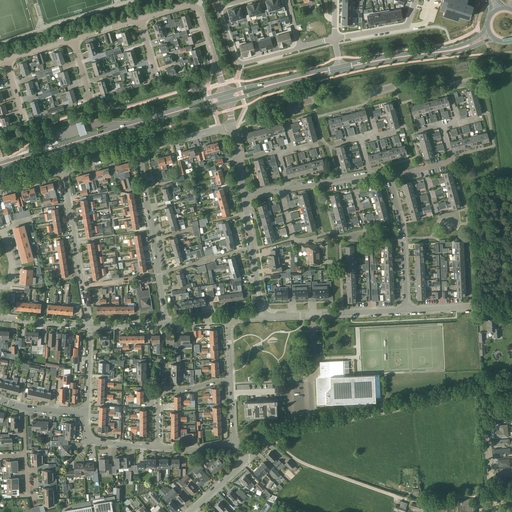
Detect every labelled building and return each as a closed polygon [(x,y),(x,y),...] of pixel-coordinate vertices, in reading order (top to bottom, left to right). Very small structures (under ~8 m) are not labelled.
[(268,9),(265,10),(266,16),(270,15),(269,12),(275,11),(272,0),(268,0),(265,1),(268,9)] [(272,0),(275,11),(275,12),(281,10),(282,12),(285,11),(284,5),(280,6),(278,0),(272,0)] [(443,2),(440,9),(444,10),(443,13),(443,15),(446,16),(454,18),(457,20),(459,15),(468,18),(469,14),(470,10),(471,10),(472,6),(465,4),(465,0),(442,0),(442,1),(443,2)] [(256,3),(253,4),(256,16),(256,17),(262,15),(263,17),(266,16),(265,10),(261,11),(259,3),(256,3)] [(249,14),(246,15),(247,21),(251,20),(250,17),(256,16),(253,4),(250,4),(250,5),(247,6),(249,14)] [(237,8),(234,9),(237,21),(243,19),(244,22),(247,21),(246,15),(243,16),(240,8),(237,9),(237,8)] [(394,9),(394,10),(396,20),(396,21),(397,21),(402,20),(400,8),(394,9)] [(230,19),(227,20),(228,26),(232,25),(231,24),(238,22),(237,21),(234,9),(231,9),(231,10),(228,11),(230,19)] [(373,12),(363,13),(364,20),(368,19),(369,25),(374,24),(374,25),(375,25),(375,24),(373,13),(373,12)] [(171,20),(169,14),(166,15),(169,24),(165,25),(161,26),(160,23),(153,25),(155,31),(162,29),(165,28),(166,28),(170,27),(170,28),(173,27),(171,20)] [(175,25),(190,20),(188,14),(181,16),(182,19),(179,20),(179,21),(175,22),(174,19),(171,20),(173,27),(176,26),(175,25)] [(341,17),(341,18),(342,18),(342,23),(348,23),(348,27),(354,27),(354,17),(351,17),(342,17),(341,17)] [(175,25),(176,26),(178,26),(178,27),(181,26),(181,27),(184,26),(185,29),(192,27),(190,20),(175,25)] [(287,30),(282,32),(285,45),(285,44),(291,43),(289,34),(292,33),(290,27),(287,28),(287,30)] [(166,31),(165,28),(162,29),(155,31),(157,37),(158,37),(159,39),(164,37),(163,32),(166,31)] [(122,37),(119,38),(120,40),(123,39),(130,37),(128,31),(121,33),(122,37)] [(275,31),(272,32),(273,38),(277,37),(279,46),(280,46),(285,45),(285,44),(285,45),(282,32),(276,33),(275,31)] [(264,38),(267,49),(273,48),(270,39),(273,38),(272,32),(268,33),(269,36),(264,38)] [(187,34),(181,36),(183,41),(188,39),(190,44),(196,42),(194,35),(188,37),(187,34)] [(257,36),(253,37),(255,43),(258,42),(261,51),(267,49),(264,38),(264,37),(257,38),(257,36)] [(123,39),(120,40),(117,40),(118,44),(124,42),(125,45),(132,43),(130,37),(123,39)] [(177,41),(176,37),(166,40),(166,41),(167,40),(167,43),(166,43),(159,45),(161,52),(168,50),(167,47),(173,45),(173,46),(178,45),(177,41)] [(245,43),(248,54),(248,55),(254,53),(252,44),(255,43),(253,37),(250,37),(251,41),(245,43)] [(88,49),(100,46),(99,42),(94,44),(93,41),(86,43),(88,49)] [(239,41),(235,42),(237,48),(240,47),(242,56),(248,54),(245,43),(245,42),(239,43),(239,41)] [(180,49),(181,55),(183,54),(182,53),(187,52),(186,51),(192,49),(191,45),(180,49)] [(100,46),(88,49),(90,56),(97,53),(96,51),(98,50),(97,47),(100,46)] [(191,58),(193,57),(200,55),(198,48),(191,50),(192,54),(190,55),(191,58)] [(170,55),(163,57),(164,60),(163,61),(163,62),(164,63),(165,63),(165,64),(172,61),(171,58),(174,57),(174,55),(178,53),(178,56),(181,55),(180,49),(170,52),(171,55),(170,55)] [(127,52),(123,53),(125,59),(126,59),(129,58),(136,56),(134,50),(127,52)] [(54,52),(51,53),(53,60),(63,57),(62,55),(63,54),(62,51),(61,51),(57,52),(55,53),(54,52)] [(200,55),(193,57),(196,64),(202,62),(200,55)] [(129,58),(126,59),(126,62),(129,61),(130,64),(137,62),(136,56),(129,58)] [(53,60),(52,60),(53,64),(55,64),(55,66),(64,63),(63,57),(53,60)] [(19,64),(21,70),(33,66),(32,62),(28,64),(27,60),(22,61),(23,63),(19,64)] [(94,68),(104,65),(103,62),(102,63),(101,60),(99,60),(92,62),(94,68)] [(173,63),(174,66),(166,68),(168,75),(176,73),(179,72),(177,68),(181,67),(179,61),(173,63)] [(185,67),(187,72),(193,71),(192,70),(198,68),(197,65),(194,66),(194,63),(191,64),(191,65),(185,67)] [(104,65),(94,68),(95,75),(102,72),(103,73),(105,72),(104,70),(104,69),(105,69),(104,65)] [(29,71),(34,69),(33,66),(21,70),(23,76),(30,73),(29,71)] [(130,75),(131,78),(134,77),(141,75),(139,69),(133,71),(132,71),(130,72),(131,74),(130,75)] [(56,77),(57,80),(69,76),(67,70),(60,72),(57,73),(57,74),(58,77),(56,77)] [(52,71),(45,73),(46,76),(48,82),(51,81),(51,80),(50,75),(53,74),(52,71)] [(143,81),(141,75),(134,77),(131,78),(131,81),(133,80),(134,84),(132,84),(134,88),(140,86),(139,82),(143,81)] [(69,76),(57,80),(58,82),(60,81),(61,85),(70,82),(69,76)] [(99,88),(111,84),(110,78),(98,82),(99,88)] [(47,90),(42,91),(43,94),(51,92),(50,89),(48,83),(45,84),(47,90)] [(111,84),(99,88),(101,94),(108,92),(112,91),(111,88),(112,87),(111,84)] [(28,94),(28,95),(35,93),(37,93),(36,90),(39,89),(38,85),(27,89),(28,92),(27,92),(28,94)] [(466,91),(468,98),(476,95),(475,91),(476,91),(475,89),(466,91)] [(61,100),(62,99),(74,95),(73,90),(66,91),(67,94),(60,96),(61,100)] [(74,95),(62,99),(64,105),(69,103),(76,101),(77,100),(76,99),(75,99),(74,95)] [(476,95),(468,98),(469,104),(478,102),(479,101),(478,100),(476,95)] [(440,98),(443,107),(449,105),(447,97),(446,96),(444,96),(445,97),(440,98)] [(436,99),(434,99),(434,100),(436,109),(443,107),(440,98),(437,99),(436,99)] [(37,100),(31,102),(33,108),(39,106),(43,105),(41,99),(37,100)] [(428,102),(430,110),(436,109),(434,100),(434,99),(432,100),(428,102)] [(478,102),(469,104),(471,110),(480,107),(478,103),(479,103),(479,101),(478,102)] [(384,104),(385,111),(394,108),(393,104),(394,104),(393,102),(384,104)] [(420,104),(416,105),(418,113),(424,112),(422,103),(422,102),(420,103),(420,104)] [(422,103),(424,112),(430,110),(428,102),(424,103),(424,102),(422,102),(422,103)] [(39,106),(33,108),(33,111),(33,112),(33,113),(34,114),(37,113),(38,114),(40,113),(40,112),(41,112),(45,111),(44,108),(46,108),(45,104),(43,105),(39,106)] [(412,104),(410,105),(412,115),(418,113),(416,105),(413,106),(412,104)] [(471,110),(473,116),(481,114),(482,113),(482,111),(481,111),(480,107),(471,110)] [(385,111),(387,117),(396,115),(397,115),(396,112),(395,112),(394,108),(385,111)] [(358,112),(360,120),(367,118),(365,110),(364,109),(362,110),(358,112)] [(346,115),(348,123),(354,122),(352,113),(352,112),(350,113),(350,114),(346,115)] [(352,113),(354,122),(360,120),(358,112),(354,113),(354,112),(352,112),(352,113)] [(0,115),(0,116),(0,115),(0,122),(2,122),(3,126),(10,124),(8,116),(3,118),(3,115),(0,115)] [(303,124),(312,122),(311,118),(312,118),(311,115),(310,115),(301,118),(300,119),(301,122),(302,121),(303,124)] [(334,118),(336,127),(342,125),(340,116),(340,115),(338,116),(338,117),(334,118)] [(342,115),(340,115),(340,116),(342,125),(345,124),(346,127),(349,126),(348,123),(346,115),(342,116),(342,115)] [(387,117),(389,123),(397,121),(396,116),(397,116),(397,115),(396,115),(387,117)] [(82,122),(80,117),(74,119),(69,121),(71,125),(76,124),(81,122),(82,122)] [(328,119),(328,120),(330,128),(336,127),(334,118),(330,119),(330,118),(328,119)] [(83,120),(76,122),(80,135),(87,133),(83,120)] [(389,123),(390,129),(401,126),(400,124),(398,125),(397,121),(389,123)] [(280,124),(276,125),(279,133),(285,132),(282,122),(280,123),(280,124)] [(303,124),(305,130),(313,128),(315,127),(314,125),(313,126),(312,122),(303,124)] [(272,125),(269,126),(272,135),(279,133),(276,125),(272,126),(272,125)] [(305,130),(306,136),(315,134),(314,130),(315,130),(315,127),(313,128),(305,130)] [(260,128),(258,129),(260,138),(261,141),(267,139),(267,138),(266,137),(264,128),(260,129),(260,128)] [(256,130),(252,131),(254,140),(254,141),(258,140),(258,139),(260,138),(258,129),(256,129),(256,130)] [(248,131),(242,133),(243,137),(246,136),(248,142),(252,141),(253,145),(252,145),(255,153),(257,152),(255,145),(254,141),(254,140),(252,131),(248,132),(248,131)] [(418,134),(417,134),(417,136),(418,136),(419,140),(428,138),(426,132),(418,134)] [(486,132),(480,134),(482,143),(486,142),(487,143),(489,142),(486,132)] [(315,134),(306,136),(305,136),(306,139),(307,138),(308,142),(317,140),(318,140),(317,138),(316,138),(315,134)] [(478,144),(482,143),(480,134),(474,136),(477,145),(479,145),(478,144)] [(398,135),(395,135),(397,143),(398,147),(400,156),(404,155),(404,156),(407,155),(406,153),(408,152),(407,147),(404,147),(404,146),(402,146),(401,143),(400,143),(398,135)] [(475,146),(477,145),(474,136),(468,137),(470,146),(474,145),(475,146)] [(470,146),(468,137),(462,138),(462,139),(464,149),(467,148),(466,147),(470,146)] [(428,138),(419,140),(420,144),(419,144),(420,146),(421,146),(430,144),(429,141),(430,141),(430,138),(428,138)] [(456,141),(458,149),(462,148),(463,149),(464,149),(462,139),(456,141)] [(456,141),(450,142),(452,152),(455,152),(454,150),(458,149),(456,141)] [(211,144),(214,156),(216,165),(223,163),(222,159),(219,159),(219,156),(217,155),(216,153),(220,152),(217,142),(211,144)] [(216,165),(214,156),(211,144),(204,146),(206,153),(210,152),(212,162),(213,166),(216,165)] [(421,146),(420,146),(421,149),(421,148),(422,152),(431,150),(430,144),(421,146)] [(335,147),(334,148),(336,153),(337,153),(346,151),(350,150),(350,147),(346,148),(345,145),(344,145),(335,147)] [(194,149),(187,150),(190,163),(193,162),(191,158),(192,158),(192,157),(195,156),(194,149)] [(392,159),(395,158),(392,149),(386,151),(389,159),(392,158),(392,159)] [(431,150),(422,152),(424,156),(423,157),(423,159),(424,159),(433,156),(432,153),(434,152),(433,149),(431,150)] [(185,174),(182,159),(184,159),(184,161),(185,162),(188,161),(188,163),(190,163),(187,150),(181,152),(182,155),(176,156),(181,175),(185,174)] [(383,152),(380,152),(383,162),(384,161),(384,160),(389,159),(386,151),(386,150),(382,151),(383,152)] [(337,153),(336,153),(337,160),(338,159),(339,159),(347,157),(346,151),(337,153)] [(380,162),(383,162),(380,152),(374,154),(376,163),(380,162)] [(372,164),(376,163),(374,154),(367,156),(370,164),(370,165),(372,165),(372,164)] [(170,155),(164,157),(166,165),(167,169),(169,175),(171,175),(170,169),(169,169),(168,166),(169,166),(169,164),(168,164),(168,163),(172,162),(170,155)] [(164,157),(157,158),(159,166),(161,165),(162,168),(161,170),(162,171),(161,171),(163,179),(169,177),(169,175),(167,169),(166,165),(164,157)] [(338,159),(337,160),(338,162),(339,162),(340,165),(349,163),(347,157),(339,159),(338,159)] [(253,160),(253,161),(253,163),(254,163),(255,167),(265,164),(263,158),(262,158),(253,160)] [(316,161),(318,169),(322,168),(322,169),(324,169),(324,168),(322,159),(316,161)] [(314,171),(318,169),(316,161),(310,162),(312,172),(314,171)] [(310,172),(312,172),(310,162),(304,164),(306,173),(310,172)] [(122,165),(121,165),(123,172),(124,175),(125,178),(129,177),(127,170),(129,170),(128,163),(124,164),(122,164),(122,165)] [(349,163),(340,165),(341,170),(340,170),(341,172),(342,172),(351,170),(349,163)] [(265,164),(255,167),(256,171),(256,173),(257,173),(265,170),(264,167),(266,167),(265,164)] [(302,174),(306,173),(304,164),(298,166),(300,175),(302,175),(302,174)] [(116,172),(113,173),(115,182),(116,182),(115,178),(116,177),(116,178),(119,177),(120,178),(122,177),(123,180),(125,179),(125,178),(124,175),(123,172),(121,165),(115,167),(116,172)] [(213,176),(211,177),(211,176),(210,177),(210,179),(212,179),(215,177),(215,178),(223,176),(221,169),(216,170),(215,166),(213,166),(207,168),(208,171),(211,170),(213,176)] [(298,176),(300,175),(298,166),(292,167),(294,176),(298,175),(298,176)] [(290,177),(294,176),(292,167),(285,169),(288,178),(290,178),(290,177)] [(102,170),(96,172),(97,178),(101,177),(103,184),(106,183),(104,177),(102,170)] [(257,173),(256,173),(256,175),(257,175),(258,179),(267,177),(265,170),(257,173)] [(431,180),(432,182),(444,179),(452,177),(451,171),(448,172),(442,173),(443,174),(443,176),(442,177),(439,178),(431,180)] [(89,174),(83,175),(84,182),(87,192),(90,191),(89,188),(90,188),(88,181),(91,180),(89,174)] [(83,175),(76,177),(78,184),(82,183),(83,189),(80,191),(81,196),(87,194),(87,192),(84,182),(83,175)] [(208,186),(209,189),(211,188),(217,187),(220,186),(220,183),(224,182),(223,176),(215,178),(215,177),(212,179),(210,179),(211,182),(213,182),(214,184),(208,186)] [(267,177),(258,179),(259,183),(259,185),(260,185),(266,183),(268,183),(267,177)] [(444,179),(432,182),(433,186),(445,182),(446,185),(454,183),(452,177),(444,179)] [(372,191),(380,189),(378,182),(370,184),(372,191)] [(404,190),(412,188),(410,182),(402,184),(404,190)] [(53,183),(46,185),(48,192),(49,198),(50,198),(52,205),(58,204),(55,190),(54,190),(53,183)] [(162,189),(163,194),(170,192),(179,190),(180,190),(179,187),(173,189),(171,183),(164,185),(165,188),(162,189)] [(454,183),(446,185),(447,191),(455,189),(454,183)] [(46,185),(40,187),(42,193),(45,192),(46,196),(47,196),(47,198),(43,199),(44,202),(41,203),(42,206),(45,206),(52,205),(50,198),(49,198),(48,192),(46,185)] [(212,198),(217,197),(224,195),(222,188),(218,190),(217,187),(211,188),(209,189),(203,190),(205,195),(211,193),(212,198)] [(34,188),(27,190),(29,197),(30,200),(39,197),(38,192),(35,193),(34,188)] [(406,196),(414,194),(412,188),(404,190),(406,196)] [(372,191),(367,192),(367,194),(371,193),(372,197),(373,197),(381,195),(380,189),(372,191)] [(455,189),(447,191),(449,197),(457,195),(458,195),(457,192),(456,192),(456,190),(455,189)] [(22,196),(19,197),(22,205),(25,205),(24,201),(30,200),(29,197),(27,190),(21,192),(22,196)] [(181,193),(180,190),(179,190),(170,192),(163,194),(165,201),(164,201),(165,204),(171,203),(171,201),(176,200),(174,194),(176,193),(177,194),(181,193)] [(295,199),(294,200),(295,202),(297,202),(300,201),(308,199),(306,193),(305,193),(305,192),(301,193),(301,194),(298,195),(299,198),(295,199)] [(15,193),(8,195),(10,202),(17,200),(18,206),(22,205),(19,197),(19,196),(16,197),(15,193)] [(331,201),(339,199),(337,193),(329,195),(331,201)] [(407,202),(415,200),(414,194),(406,196),(407,202)] [(8,195),(2,197),(5,207),(12,207),(11,205),(10,202),(8,195)] [(214,205),(226,201),(224,195),(217,197),(218,200),(216,201),(216,202),(213,202),(214,205)] [(375,203),(383,201),(381,195),(373,197),(375,203)] [(457,195),(449,197),(451,203),(459,201),(457,195)] [(333,208),(341,206),(340,202),(352,199),(351,196),(344,198),(339,199),(331,201),(333,208)] [(409,208),(417,206),(415,200),(407,202),(409,208)] [(377,209),(385,207),(383,201),(375,203),(377,209)] [(446,204),(438,207),(439,209),(446,207),(447,208),(451,207),(452,209),(460,207),(459,201),(451,203),(446,204)] [(259,212),(267,210),(265,204),(257,206),(259,212)] [(165,208),(167,214),(179,210),(178,207),(175,208),(174,205),(171,206),(165,208)] [(40,217),(42,217),(45,217),(48,216),(52,216),(58,215),(57,209),(55,209),(54,206),(47,207),(48,213),(39,215),(40,217)] [(334,214),(342,212),(341,206),(333,208),(334,214)] [(423,211),(431,209),(430,206),(418,209),(417,206),(409,208),(410,214),(418,212),(423,211)] [(220,209),(215,211),(216,213),(219,212),(219,213),(221,212),(222,215),(217,217),(218,220),(225,218),(225,215),(229,214),(227,207),(220,209)] [(378,215),(386,213),(385,207),(377,209),(378,215)] [(168,219),(174,217),(174,215),(177,214),(177,213),(180,212),(179,210),(167,214),(168,219)] [(311,211),(303,213),(304,219),(312,217),(311,211)] [(336,220),(344,218),(342,212),(334,214),(336,220)] [(418,212),(410,214),(412,220),(420,218),(418,212)] [(386,213),(378,215),(373,216),(366,218),(367,221),(379,218),(380,221),(388,219),(386,213)] [(97,216),(83,219),(84,225),(90,224),(90,220),(98,219),(97,216)] [(262,224),(270,222),(269,216),(261,218),(262,224)] [(300,224),(293,225),(294,228),(301,226),(306,225),(314,223),(312,217),(304,219),(305,222),(304,223),(305,224),(301,225),(300,224)] [(208,222),(206,218),(199,220),(200,227),(206,225),(206,223),(208,222)] [(338,226),(346,223),(344,218),(336,220),(338,226)] [(346,223),(338,226),(339,232),(347,229),(346,226),(359,223),(358,220),(351,222),(346,223)] [(184,221),(170,225),(172,231),(182,228),(181,225),(185,224),(184,221)] [(216,229),(214,230),(215,232),(216,231),(217,232),(223,230),(229,228),(228,221),(221,223),(222,227),(216,229)] [(264,230),(272,228),(270,222),(262,224),(264,230)] [(306,225),(301,226),(301,227),(306,226),(308,231),(316,229),(314,223),(306,225)] [(23,226),(14,229),(17,239),(19,249),(22,259),(30,257),(31,257),(31,256),(29,246),(26,236),(23,226)] [(217,232),(215,232),(216,234),(217,233),(217,234),(221,233),(222,236),(225,235),(231,234),(229,228),(223,230),(217,232)] [(272,228),(264,230),(265,236),(274,234),(278,232),(286,230),(285,228),(278,230),(273,232),(272,228)] [(226,239),(219,241),(220,244),(226,242),(233,240),(231,234),(225,235),(226,239)] [(274,234),(265,236),(267,242),(275,240),(274,234)] [(57,246),(63,245),(62,239),(56,240),(57,243),(49,244),(50,247),(54,247),(57,246)] [(178,243),(172,245),(173,251),(180,249),(184,248),(183,244),(185,243),(185,244),(189,242),(188,240),(184,241),(178,243)] [(226,242),(220,244),(220,246),(224,245),(224,246),(227,245),(228,248),(235,247),(233,240),(226,242)] [(308,251),(309,255),(319,255),(319,249),(318,248),(316,248),(315,245),(301,245),(301,251),(308,251)] [(180,249),(173,251),(175,256),(181,254),(190,252),(189,250),(187,250),(186,250),(186,248),(185,248),(185,247),(184,248),(180,249)] [(269,262),(279,260),(278,257),(280,256),(279,255),(283,255),(282,248),(270,250),(271,255),(267,256),(268,259),(269,262)] [(59,258),(65,257),(64,251),(58,252),(59,255),(51,256),(52,259),(56,259),(59,258)] [(181,254),(175,256),(177,262),(183,260),(186,259),(185,256),(188,255),(189,256),(191,255),(190,252),(181,254)] [(309,256),(306,256),(306,260),(309,259),(309,265),(319,265),(319,262),(320,261),(319,255),(309,256)] [(135,263),(131,263),(132,267),(136,266),(139,266),(145,265),(144,259),(138,260),(138,262),(135,262),(135,263)] [(279,260),(269,262),(269,265),(269,268),(277,267),(278,271),(285,270),(284,263),(281,264),(280,263),(279,263),(279,260)] [(223,267),(220,267),(221,270),(228,268),(229,272),(231,271),(237,270),(236,263),(229,265),(227,266),(223,267)] [(23,269),(22,276),(32,277),(33,270),(23,269)] [(239,276),(237,270),(231,271),(229,272),(222,274),(222,276),(229,275),(232,274),(233,278),(239,276)] [(32,277),(22,276),(21,284),(31,285),(32,277)] [(189,283),(188,280),(191,279),(190,277),(184,278),(177,280),(179,286),(180,286),(180,289),(187,288),(186,287),(191,286),(190,283),(189,283)] [(327,283),(321,283),(322,299),(325,298),(325,297),(328,297),(327,291),(331,291),(330,281),(327,281),(327,283)] [(141,291),(140,282),(135,283),(140,312),(152,310),(149,289),(141,291)] [(306,284),(301,284),(302,300),(305,299),(305,298),(308,298),(307,292),(311,292),(310,282),(306,282),(306,284)] [(316,282),(312,282),(312,292),(315,292),(316,298),(318,298),(321,299),(322,299),(321,283),(316,284),(316,282)] [(301,284),(292,285),(292,293),(295,293),(295,299),(298,298),(298,299),(301,300),(302,300),(301,284)] [(271,291),(275,291),(275,294),(274,294),(275,297),(275,299),(278,299),(278,300),(281,300),(281,287),(276,288),(276,285),(271,285),(271,291)] [(282,300),(285,300),(285,299),(287,299),(287,293),(291,293),(290,285),(286,285),(286,287),(281,287),(281,300),(282,300)] [(187,307),(185,294),(185,291),(185,289),(177,290),(178,294),(183,294),(184,297),(183,297),(183,299),(180,299),(180,301),(181,308),(187,307)] [(499,329),(496,329),(496,320),(487,320),(487,332),(494,331),(494,333),(494,338),(500,338),(499,329)] [(4,344),(5,340),(8,340),(9,331),(3,331),(1,347),(1,348),(6,348),(7,345),(4,344)] [(32,345),(31,353),(44,354),(45,349),(43,349),(43,344),(41,344),(41,336),(38,336),(38,332),(32,332),(32,339),(35,339),(35,340),(37,340),(37,345),(32,345)] [(49,340),(48,340),(48,345),(53,346),(53,350),(55,350),(55,359),(59,359),(60,339),(56,339),(54,339),(55,333),(49,333),(49,340)] [(159,335),(151,336),(151,342),(156,342),(156,346),(155,346),(155,351),(156,351),(156,354),(160,354),(162,354),(162,350),(162,345),(159,345),(159,342),(159,335)] [(177,349),(177,340),(174,340),(174,335),(166,335),(166,342),(172,342),(172,349),(177,349)] [(180,335),(181,340),(181,343),(183,343),(189,343),(189,335),(180,335)] [(100,336),(100,341),(102,341),(102,344),(107,344),(107,351),(111,351),(111,345),(113,346),(114,341),(109,341),(109,336),(100,336)] [(106,363),(98,362),(98,371),(105,371),(108,371),(108,363),(118,364),(118,360),(106,359),(106,363)] [(136,364),(136,368),(146,368),(146,365),(147,365),(147,362),(138,362),(138,359),(132,359),(132,364),(136,364)] [(171,364),(171,370),(179,370),(179,366),(181,366),(181,362),(176,362),(176,361),(171,361),(171,364)] [(316,378),(316,379),(316,380),(317,404),(329,404),(333,404),(339,403),(340,404),(342,404),(343,405),(344,406),(345,407),(347,408),(349,409),(373,404),(375,403),(375,402),(375,398),(380,397),(379,374),(356,376),(355,376),(350,376),(344,376),(343,361),(331,361),(329,361),(325,361),(324,361),(319,362),(320,367),(320,368),(320,370),(320,373),(320,374),(319,374),(319,375),(317,377),(316,378)] [(247,372),(263,372),(263,364),(247,365),(247,372)] [(110,387),(110,382),(107,382),(107,381),(104,381),(104,378),(114,379),(114,371),(111,372),(111,375),(102,374),(102,377),(98,377),(97,383),(104,384),(107,384),(106,386),(108,386),(110,387)] [(147,373),(146,373),(136,373),(132,373),(132,375),(136,375),(136,379),(139,379),(139,382),(146,382),(146,379),(146,377),(147,377),(147,373)] [(5,375),(1,390),(6,391),(9,383),(9,380),(6,379),(7,375),(5,375)] [(190,384),(193,384),(193,375),(190,375),(184,375),(179,375),(171,376),(171,379),(169,379),(169,383),(179,383),(179,381),(180,381),(180,377),(184,377),(190,377),(190,384)] [(12,393),(16,377),(14,377),(12,383),(9,383),(6,391),(12,393)] [(30,384),(27,396),(33,398),(36,382),(34,382),(33,385),(30,384)] [(44,400),(47,385),(45,384),(44,391),(40,390),(38,399),(44,400)] [(247,405),(245,405),(245,416),(249,416),(249,418),(273,417),(273,415),(277,415),(276,400),(246,402),(247,405)] [(99,406),(99,413),(105,413),(108,413),(108,415),(111,416),(112,411),(114,411),(118,411),(118,408),(114,409),(110,409),(109,411),(105,410),(105,407),(99,406)] [(18,424),(17,417),(11,417),(11,427),(15,427),(15,431),(21,431),(20,423),(18,424)] [(40,432),(40,421),(33,421),(32,426),(28,426),(28,443),(31,443),(32,429),(37,430),(37,432),(40,432)] [(40,421),(40,432),(42,433),(42,430),(47,430),(48,422),(40,421)] [(66,430),(75,431),(75,423),(66,423),(66,430)] [(97,428),(97,431),(98,431),(103,432),(103,433),(108,433),(108,428),(110,428),(110,423),(107,423),(107,425),(104,425),(98,425),(98,428),(97,428)] [(493,438),(508,437),(507,424),(497,425),(497,424),(492,424),(493,438)] [(190,433),(187,433),(183,433),(183,429),(180,429),(180,431),(177,431),(171,431),(171,437),(177,437),(177,435),(183,434),(183,437),(190,436),(190,438),(195,438),(195,433),(190,433)] [(75,431),(66,430),(63,430),(63,436),(58,436),(57,441),(59,441),(66,441),(66,438),(74,439),(75,431)] [(9,445),(12,445),(12,437),(7,438),(7,434),(0,434),(0,440),(2,440),(2,446),(9,446),(9,445)] [(68,442),(66,441),(59,441),(59,445),(62,445),(62,449),(60,449),(60,455),(66,455),(67,455),(69,455),(70,455),(71,455),(71,445),(68,445),(68,442)] [(32,459),(42,459),(41,454),(46,454),(46,450),(38,450),(38,453),(32,453),(32,459)] [(276,457),(270,451),(265,456),(271,462),(278,470),(283,465),(278,459),(277,461),(275,459),(276,457)] [(218,459),(216,461),(213,458),(207,462),(203,458),(204,458),(205,455),(204,454),(201,455),(201,456),(197,459),(200,462),(200,463),(212,475),(218,469),(222,464),(223,465),(225,462),(221,458),(219,460),(218,459)] [(133,481),(133,474),(134,465),(130,465),(130,461),(131,461),(131,459),(130,458),(130,457),(129,457),(128,456),(126,456),(125,457),(122,457),(123,468),(129,468),(128,471),(127,480),(133,481)] [(122,457),(119,458),(119,457),(116,457),(116,458),(115,458),(115,459),(114,459),(114,462),(115,462),(116,469),(123,468),(122,457)] [(108,465),(108,459),(99,459),(100,469),(107,469),(107,473),(111,473),(111,465),(108,465)] [(167,459),(159,459),(159,464),(156,464),(156,470),(156,480),(157,480),(157,483),(160,483),(160,480),(161,480),(160,473),(160,470),(160,469),(169,469),(169,465),(167,465),(167,459)] [(170,465),(170,469),(173,469),(173,465),(178,465),(179,459),(171,459),(171,465),(170,465)] [(289,459),(284,464),(289,470),(290,470),(293,473),(297,468),(294,465),(289,459)] [(493,474),(508,474),(508,459),(496,459),(496,468),(493,468),(493,474)] [(261,464),(258,467),(264,473),(266,474),(268,472),(266,471),(269,468),(266,465),(266,464),(264,463),(263,462),(263,463),(262,462),(261,464)] [(81,472),(84,472),(84,463),(74,463),(75,471),(65,471),(65,477),(82,477),(81,472)] [(84,463),(84,472),(84,474),(92,474),(93,474),(93,481),(98,481),(97,467),(93,468),(93,463),(84,463)] [(134,465),(133,474),(138,474),(138,471),(144,471),(144,463),(137,463),(137,465),(134,465)] [(198,463),(191,469),(196,474),(199,476),(204,482),(209,478),(204,472),(201,469),(203,468),(198,463)] [(10,475),(10,472),(18,471),(17,466),(6,467),(6,471),(3,471),(3,475),(10,475)] [(52,471),(56,471),(56,467),(49,467),(49,470),(42,470),(43,476),(52,476),(52,471)] [(258,467),(254,471),(259,477),(262,475),(264,473),(258,467)] [(278,480),(282,477),(274,467),(269,472),(276,479),(276,478),(278,480)] [(190,478),(189,476),(187,475),(187,474),(181,479),(185,483),(190,478)] [(18,483),(18,478),(10,478),(10,475),(3,475),(4,480),(7,480),(7,484),(18,483)] [(245,475),(240,480),(245,485),(249,489),(254,485),(250,481),(245,475)] [(54,476),(52,476),(43,476),(43,482),(49,481),(49,485),(56,484),(56,480),(54,480),(54,476)] [(187,494),(189,492),(191,494),(192,493),(193,494),(196,491),(195,490),(196,490),(192,486),(193,485),(190,482),(184,486),(183,485),(181,487),(187,494)] [(259,482),(256,485),(262,492),(265,489),(263,487),(260,483),(259,482)] [(53,494),(53,492),(57,491),(56,484),(49,485),(49,488),(43,488),(43,494),(53,494)] [(166,486),(163,487),(173,498),(175,496),(183,504),(189,498),(181,491),(181,492),(179,494),(178,493),(177,492),(173,488),(170,490),(166,486)] [(159,488),(165,495),(163,498),(168,503),(169,504),(167,505),(167,506),(170,509),(170,510),(171,511),(172,511),(174,511),(179,507),(171,500),(173,498),(163,487),(159,488)] [(122,500),(123,488),(113,488),(113,494),(117,495),(117,500),(122,500)] [(11,494),(18,494),(18,489),(7,489),(7,493),(2,494),(2,498),(11,497),(11,494)] [(232,491),(227,495),(232,501),(235,499),(238,501),(239,503),(246,496),(239,489),(234,494),(232,491)] [(103,501),(92,502),(94,511),(111,511),(116,511),(114,495),(103,497),(103,501)] [(220,502),(215,506),(220,511),(223,510),(224,511),(232,511),(233,511),(227,505),(224,507),(220,502)] [(395,504),(393,510),(399,511),(404,511),(406,508),(407,504),(401,502),(400,506),(395,504)] [(267,503),(260,511),(267,511),(271,507),(267,503)] [(424,507),(412,503),(409,511),(411,511),(425,511),(427,508),(424,507)]
